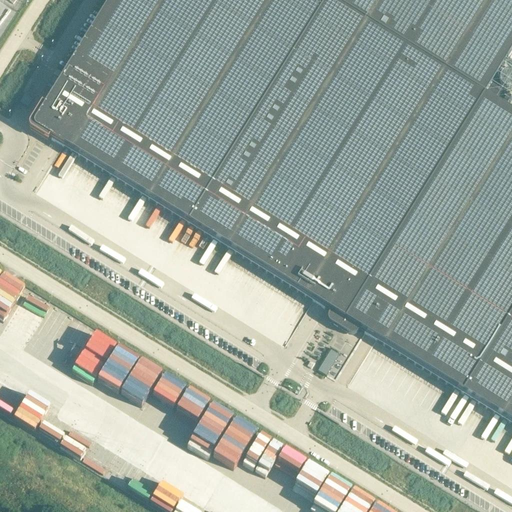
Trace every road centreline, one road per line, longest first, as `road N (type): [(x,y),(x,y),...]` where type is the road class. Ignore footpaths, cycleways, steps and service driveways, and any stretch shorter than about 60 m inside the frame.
road 1 (unclassified): [(411,511),(0,257)]
road 2 (unknown): [(254,511),(163,449),(0,357)]
